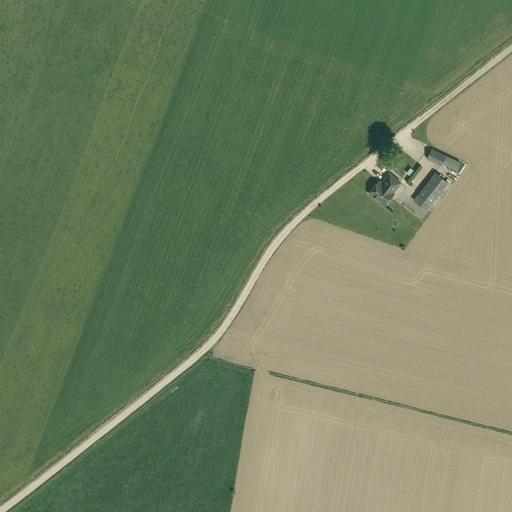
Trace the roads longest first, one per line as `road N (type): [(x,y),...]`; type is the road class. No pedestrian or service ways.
road 1 (unclassified): [(0,511),(205,348),(288,227),(414,124)]
road 2 (track): [(414,124),(511,47)]
